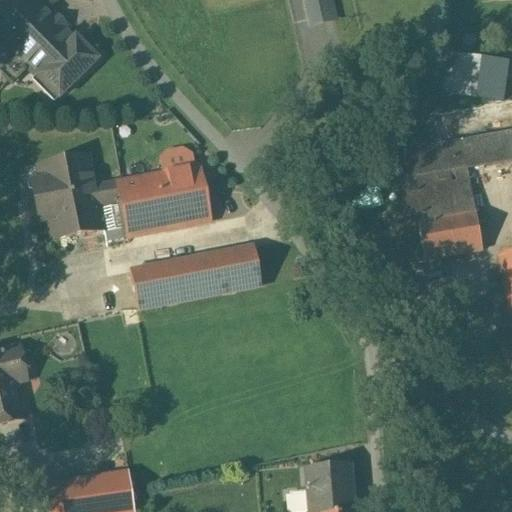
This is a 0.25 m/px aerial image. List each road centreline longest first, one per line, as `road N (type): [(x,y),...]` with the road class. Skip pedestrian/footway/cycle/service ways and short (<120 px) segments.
road 1 (unclassified): [(108,0),(133,46),(248,173),(373,347)]
road 2 (unclassified): [(373,347),(422,391),(511,440)]
road 3 (unclassified): [(380,511),(373,347)]
